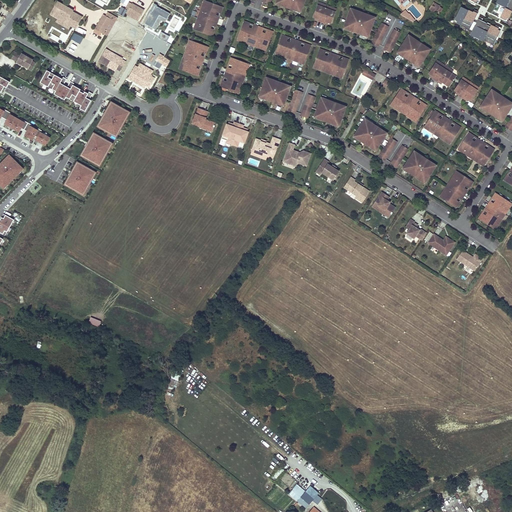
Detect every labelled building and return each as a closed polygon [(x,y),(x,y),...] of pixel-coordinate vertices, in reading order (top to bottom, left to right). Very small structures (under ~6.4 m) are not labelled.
[(276,0),(276,2),(280,4),(280,5),(295,10),(295,9),(300,11),(303,0),(276,0)] [(511,8),(511,0),(498,0),(498,1),(497,1),(495,4),(496,5),(491,15),(504,21),(505,19),(507,20),(511,12),(510,12),(511,8)] [(220,12),(222,6),(206,1),(205,5),(202,5),(200,11),(203,12),(201,18),(198,17),(195,23),(198,24),(196,29),(212,34),(214,29),(210,28),(212,23),(214,23),(216,16),(214,15),(216,10),(220,12)] [(67,8),(57,3),(50,15),(58,19),(65,23),(66,21),(70,24),(71,23),(76,26),(80,17),(71,12),(70,13),(66,10),(67,8)] [(138,19),(144,9),(133,3),(129,9),(127,13),(138,19)] [(335,9),(318,3),(317,6),(321,7),(322,5),(331,8),(330,10),(334,12),(335,9)] [(433,3),(429,11),(434,13),(435,10),(441,13),(443,8),(433,3)] [(157,6),(155,4),(151,10),(152,11),(145,23),(152,27),(159,15),(167,19),(170,14),(157,7),(157,6)] [(315,18),(318,18),(317,20),(324,23),(325,21),(327,22),(330,23),(334,12),(330,10),(331,8),(322,5),(321,7),(317,6),(313,17),(315,18)] [(127,11),(121,8),(117,14),(123,17),(127,11)] [(471,25),(476,15),(472,13),(472,14),(460,8),(454,21),(456,22),(455,25),(464,29),(464,30),(468,32),(468,31),(471,32),(474,27),(471,25)] [(214,29),(220,12),(216,10),(214,15),(216,16),(214,23),(212,23),(210,28),(214,29)] [(362,34),(367,36),(373,20),(369,19),(371,16),(364,14),(364,16),(359,14),(359,12),(353,10),(352,13),(349,12),(343,27),(348,29),(362,35),(362,34)] [(405,11),(399,16),(406,19),(413,23),(415,21),(409,15),(408,15),(405,11)] [(115,23),(105,18),(103,21),(101,20),(95,30),(107,37),(115,23)] [(69,26),(74,28),(76,26),(71,23),(70,24),(66,21),(65,23),(58,19),(56,22),(68,29),(69,26)] [(497,30),(489,26),(489,28),(483,25),(483,23),(477,20),(474,27),(471,32),(469,36),(474,39),(474,38),(478,40),(478,41),(482,42),(492,46),(499,33),(497,32),(497,30)] [(249,23),(244,21),(238,37),(243,39),(242,41),(248,44),(249,41),(255,43),(254,46),(260,48),(261,46),(266,48),(272,32),(266,30),(265,34),(260,32),(261,30),(253,27),(253,29),(247,27),(249,23)] [(389,25),(383,22),(377,31),(383,35),(389,25)] [(266,30),(249,23),(247,27),(253,29),(253,27),(261,30),(260,32),(265,34),(266,30)] [(401,32),(395,29),(389,38),(395,41),(401,32)] [(170,37),(162,32),(159,38),(167,42),(170,37)] [(76,33),(72,39),(80,45),(84,39),(76,33)] [(287,37),(281,35),(276,51),(281,53),(280,55),(286,57),(287,55),(293,57),(292,60),(298,62),(299,60),(304,61),(309,46),(304,44),(303,48),(298,46),(298,44),(291,41),(290,43),(285,41),(287,37)] [(304,44),(287,37),(285,41),(290,43),(291,41),(298,44),(298,46),(303,48),(304,44)] [(409,40),(406,38),(397,51),(401,54),(401,55),(414,63),(418,65),(427,52),(424,50),(426,47),(421,44),(420,45),(415,42),(416,41),(411,37),(409,40)] [(205,52),(207,46),(192,40),(190,45),(188,45),(185,51),(188,52),(186,58),(183,57),(181,63),(183,64),(181,68),(197,74),(199,69),(195,68),(197,63),(199,63),(202,56),(200,55),(202,50),(205,52)] [(393,46),(387,43),(384,48),(390,51),(393,46)] [(325,51),(319,49),(314,65),(319,67),(318,69),(324,71),(325,68),(331,71),(330,74),(336,76),(337,73),(342,75),(347,60),(342,58),(341,62),(336,60),(336,58),(329,55),(328,57),(323,55),(325,51)] [(106,50),(99,62),(107,67),(109,64),(112,65),(111,66),(117,69),(120,71),(125,63),(122,61),(122,59),(106,50)] [(199,69),(205,52),(202,50),(200,55),(202,56),(199,63),(197,63),(195,68),(199,69)] [(325,51),(323,55),(328,57),(329,55),(336,58),(336,60),(341,62),(342,58),(325,51)] [(20,56),(13,52),(9,59),(16,62),(16,63),(27,69),(28,69),(32,62),(32,60),(21,54),(20,56)] [(159,54),(156,60),(167,67),(170,61),(159,54)] [(246,64),(230,58),(228,63),(232,65),(230,70),(228,69),(226,77),(228,77),(226,83),(222,81),(220,86),(236,92),(237,87),(240,88),(242,82),(243,82),(245,76),(244,76),(246,70),(244,69),(246,64)] [(438,59),(436,61),(439,64),(441,62),(449,67),(447,69),(451,71),(453,69),(438,59)] [(434,74),(432,76),(439,80),(440,78),(442,80),(445,81),(451,71),(447,69),(449,67),(441,62),(439,64),(436,61),(429,71),(432,73),(434,74)] [(228,63),(222,81),(226,83),(228,77),(226,77),(228,69),(230,70),(232,65),(228,63)] [(109,64),(107,67),(115,72),(117,69),(111,66),(112,65),(109,64)] [(136,67),(129,79),(136,84),(138,80),(141,82),(140,83),(146,86),(149,88),(155,79),(151,77),(152,76),(136,67)] [(47,87),(54,75),(46,71),(39,83),(47,87)] [(55,91),(61,79),(54,75),(47,87),(55,91)] [(463,76),(462,78),(465,81),(466,79),(474,84),(473,86),(477,88),(478,86),(463,76)] [(9,82),(0,77),(0,85),(6,88),(9,82)] [(61,79),(55,91),(53,94),(58,97),(64,86),(63,85),(66,79),(62,77),(61,79)] [(462,78),(455,88),(458,90),(459,91),(458,92),(465,97),(466,95),(468,96),(470,98),(477,88),(473,86),(474,84),(466,79),(465,81),(462,78)] [(138,80),(136,84),(145,88),(146,86),(140,83),(141,82),(138,80)] [(267,83),(264,82),(258,97),(263,99),(263,101),(277,106),(277,105),(278,104),(282,106),(288,90),(285,89),(286,86),(280,84),(279,86),(274,84),(275,82),(268,80),(267,83)] [(64,86),(58,97),(64,100),(65,97),(72,85),(73,83),(70,81),(66,87),(64,86)] [(73,101),(80,89),(72,85),(65,97),(73,101)] [(81,106),(87,94),(80,89),(73,101),(80,106),(81,106)] [(405,92),(400,89),(391,103),(396,106),(394,108),(400,111),(401,109),(407,112),(405,115),(411,118),(412,116),(416,119),(425,105),(421,102),(419,105),(414,102),(415,101),(409,96),(407,98),(403,95),(405,92)] [(301,93),(295,90),(291,100),(298,103),(301,93)] [(492,94),(489,92),(480,106),(485,109),(484,109),(497,118),(498,117),(502,120),(511,106),(508,104),(510,101),(504,98),(503,100),(498,97),(500,95),(494,91),(492,94)] [(84,112),(90,101),(89,100),(92,94),(88,92),(87,94),(81,106),(80,106),(79,109),(84,112)] [(421,102),(405,92),(403,95),(407,98),(409,96),(415,101),(414,102),(419,105),(421,102)] [(314,97),(308,95),(304,105),(310,107),(314,97)] [(333,124),(337,125),(343,110),(340,109),(341,106),(335,104),(334,106),(329,104),(330,102),(323,100),(322,103),(319,102),(313,117),(318,119),(332,124),(333,124)] [(117,106),(111,102),(102,117),(104,118),(101,122),(100,121),(97,126),(113,136),(117,129),(119,131),(123,124),(121,123),(123,118),(126,119),(129,113),(121,108),(120,110),(116,108),(117,106)] [(197,109),(192,124),(199,126),(201,127),(202,126),(212,130),(212,127),(213,128),(214,126),(213,126),(214,123),(204,120),(204,119),(203,118),(205,112),(197,109)] [(309,112),(302,109),(300,115),(307,118),(309,112)] [(434,111),(425,125),(429,128),(428,130),(433,133),(435,131),(441,134),(439,137),(444,140),(446,138),(450,141),(459,127),(455,124),(452,128),(448,125),(449,123),(442,118),(441,120),(437,117),(439,114),(434,111)] [(11,128),(16,119),(9,115),(10,114),(7,112),(3,119),(6,121),(4,124),(11,128)] [(455,124),(439,114),(437,117),(441,120),(442,118),(449,123),(448,125),(452,128),(455,124)] [(23,130),(27,123),(23,121),(22,123),(16,119),(11,128),(18,132),(20,129),(23,130)] [(366,124),(363,122),(354,136),(358,138),(358,139),(371,148),(371,147),(376,150),(384,136),(381,134),(383,131),(378,128),(377,129),(372,126),(373,125),(368,121),(366,124)] [(33,136),(36,131),(30,127),(31,125),(27,123),(23,130),(26,132),(24,136),(31,140),(33,136)] [(242,126),(233,123),(232,127),(225,125),(220,139),(226,141),(225,143),(237,147),(238,142),(243,143),(247,132),(241,130),(242,126)] [(45,146),(49,138),(40,133),(41,131),(37,129),(36,131),(33,136),(36,138),(35,140),(45,146)] [(97,135),(93,133),(87,142),(88,143),(86,147),(85,146),(82,151),(84,152),(82,156),(96,164),(99,159),(102,161),(105,154),(103,153),(106,149),(108,150),(112,143),(102,138),(101,140),(96,137),(97,135)] [(468,133),(459,147),(463,150),(462,152),(468,155),(469,153),(475,157),(473,159),(478,163),(480,160),(484,163),(493,149),(489,146),(486,150),(482,147),(483,145),(476,141),(475,142),(471,139),(473,136),(468,133)] [(489,146),(473,136),(471,139),(475,142),(476,141),(483,145),(482,147),(486,150),(489,146)] [(397,140),(392,137),(386,146),(391,149),(397,140)] [(261,141),(255,139),(251,152),(261,155),(262,153),(268,155),(268,153),(270,149),(273,150),(274,148),(277,149),(280,140),(272,138),(270,145),(264,143),(261,142),(261,141)] [(306,166),(310,154),(303,151),(300,153),(299,155),(296,154),(295,152),(292,150),(294,145),(289,144),(282,162),(290,164),(293,162),(294,160),(297,161),(296,162),(306,166)] [(409,148),(403,144),(397,153),(403,157),(409,148)] [(403,157),(397,153),(394,158),(399,162),(403,157)] [(415,156),(412,154),(403,168),(407,170),(407,171),(420,180),(420,179),(424,182),(433,168),(430,166),(432,163),(427,160),(426,161),(421,158),(422,157),(417,153),(415,156)] [(0,186),(2,188),(5,184),(6,185),(18,173),(17,172),(21,168),(9,157),(5,161),(4,160),(0,164),(0,186)] [(399,162),(394,158),(390,164),(396,167),(399,162)] [(324,159),(315,172),(317,173),(320,175),(321,173),(332,180),(338,172),(327,164),(328,162),(324,159)] [(68,175),(63,184),(68,187),(69,185),(74,187),(73,189),(80,193),(83,189),(85,190),(89,183),(86,182),(89,178),(91,179),(95,172),(86,167),(84,169),(79,166),(81,164),(76,162),(71,171),(72,172),(69,176),(68,175)] [(506,175),(503,179),(511,185),(511,170),(511,171),(511,174),(510,177),(506,175)] [(472,182),(458,173),(455,177),(453,176),(449,181),(452,183),(448,189),(446,187),(443,192),(445,194),(442,198),(456,207),(459,202),(455,200),(458,195),(460,197),(464,190),(463,189),(466,184),(469,187),(472,182)] [(350,177),(343,187),(345,189),(356,196),(354,198),(361,202),(368,191),(362,187),(356,184),(353,182),(354,180),(350,177)] [(459,202),(469,187),(466,184),(463,189),(464,190),(460,197),(458,195),(455,200),(459,202)] [(381,192),(372,206),(382,213),(383,211),(389,215),(390,213),(391,214),(392,212),(391,212),(394,207),(388,203),(387,204),(384,202),(386,200),(388,197),(381,192)] [(481,213),(478,218),(493,228),(496,223),(497,224),(501,219),(498,217),(502,212),(505,213),(508,208),(506,207),(509,202),(495,193),(492,198),(495,200),(492,205),(490,203),(486,210),(488,211),(485,216),(481,213)] [(492,198),(481,213),(485,216),(488,211),(486,210),(490,203),(492,205),(495,200),(492,198)] [(0,222),(9,228),(14,220),(3,214),(0,220),(0,222)] [(405,234),(413,239),(415,236),(418,238),(423,231),(419,229),(420,229),(416,226),(417,225),(413,223),(413,222),(409,219),(405,226),(409,229),(405,234)] [(0,233),(5,236),(9,228),(0,222),(0,233)] [(446,255),(454,242),(447,238),(445,242),(443,240),(433,234),(427,243),(446,255)] [(474,271),(482,258),(474,254),(472,257),(471,258),(470,258),(471,256),(462,250),(456,259),(474,271)] [(88,322),(99,327),(101,320),(91,316),(88,322)] [(314,499),(306,492),(298,501),(306,508),(308,505),(309,505),(314,499)]
